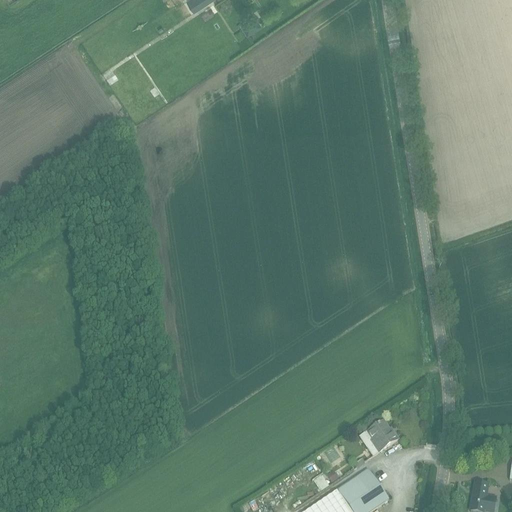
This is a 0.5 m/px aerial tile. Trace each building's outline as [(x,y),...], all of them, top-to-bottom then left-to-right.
[(194,12),(212,0),(190,0),(187,2),(194,12)] [(237,31),(243,43),(263,34),(257,22),(237,31)] [(371,443),(373,446),(379,454),(398,441),(393,433),(391,435),(389,432),(389,431),(384,423),(368,434),(373,441),(371,443)] [(368,471),(360,476),(337,492),(350,511),(373,511),(389,501),(368,471)] [(475,483),(470,511),(494,511),(496,499),(487,497),(488,486),(475,483)] [(350,511),(337,492),(306,511),(350,511)]
